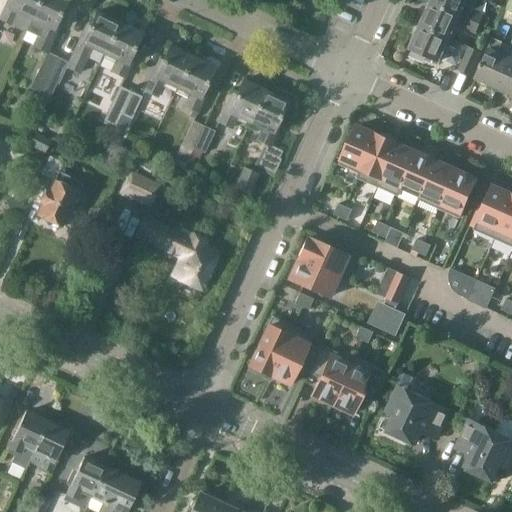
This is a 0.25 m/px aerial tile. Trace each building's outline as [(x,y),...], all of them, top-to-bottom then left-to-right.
[(30,20),(38,0),(11,0),(10,3),(6,1),(0,14),(0,18),(12,25),(17,14),(30,20)] [(46,51),(50,43),(59,25),(55,23),(66,0),(38,0),(30,20),(24,32),(34,37),(31,45),(46,51)] [(479,25),(483,15),(472,10),(476,0),(432,0),(431,3),(479,25)] [(431,3),(421,25),(421,27),(448,39),(455,22),(465,27),(464,29),(475,34),(479,25),(431,3)] [(511,25),(511,12),(506,10),(501,21),(511,25)] [(103,54),(119,21),(96,11),(84,37),(80,35),(67,62),(57,57),(47,79),(58,84),(66,66),(79,72),(91,48),(103,54)] [(124,77),(132,59),(128,58),(141,32),(119,21),(103,54),(116,60),(111,71),(124,77)] [(455,50),(458,43),(448,39),(421,27),(421,25),(420,24),(409,49),(438,62),(445,45),(455,50)] [(497,89),(511,58),(498,52),(502,43),(493,39),(475,79),(497,89)] [(177,88),(192,55),(169,44),(156,71),(153,69),(143,89),(158,96),(164,82),(177,88)] [(469,76),(480,53),(468,48),(457,71),(469,76)] [(40,93),(47,79),(57,57),(46,52),(36,74),(29,88),(40,93)] [(197,111),(206,93),(201,91),(214,65),(192,55),(177,88),(189,94),(184,105),(197,111)] [(511,95),(511,58),(497,89),(511,95)] [(246,124),(262,90),(240,80),(228,106),(224,104),(216,122),(229,129),(235,118),(246,124)] [(114,125),(119,113),(130,91),(119,86),(109,108),(103,120),(114,125)] [(272,174),(279,160),(276,159),(279,152),(268,147),(276,129),(273,127),(285,101),(262,90),(246,124),(258,129),(253,139),(266,145),(256,167),(259,169),(259,168),(272,174)] [(130,118),(141,97),(130,91),(119,113),(130,118)] [(186,164),(194,148),(193,147),(203,126),(192,121),(175,159),(186,164)] [(204,153),(214,131),(203,126),(193,147),(194,148),(204,153)] [(360,174),(378,134),(377,134),(357,126),(339,165),(359,173),(360,174)] [(46,155),(52,142),(34,133),(28,147),(46,155)] [(357,178),(378,188),(383,177),(398,143),(378,134),(360,174),(359,173),(358,177),(357,178)] [(400,192),(406,177),(417,153),(398,144),(398,143),(383,177),(378,188),(379,188),(398,196),(400,192)] [(419,200),(430,177),(437,161),(417,153),(406,177),(400,192),(418,200),(419,200)] [(60,228),(82,184),(57,172),(62,163),(48,156),(40,174),(52,180),(46,191),(43,190),(37,203),(40,204),(34,216),(60,228)] [(416,204),(437,214),(453,177),(456,170),(437,161),(430,177),(419,200),(418,200),(416,204)] [(148,207),(159,183),(127,168),(116,192),(148,207)] [(247,195),(256,175),(242,168),(233,189),(247,195)] [(456,170),(453,177),(437,214),(458,223),(460,218),(477,179),(471,177),(456,170)] [(511,195),(493,187),(474,230),(495,239),(511,199),(511,195)] [(511,199),(495,239),(511,246),(511,199)] [(340,218),(345,207),(338,204),(333,215),(340,218)] [(345,207),(340,218),(348,221),(352,210),(345,207)] [(171,230),(143,217),(134,237),(179,258),(170,276),(199,290),(217,252),(204,245),(206,241),(173,225),(171,230)] [(380,236),(385,225),(377,222),(373,233),(380,236)] [(385,225),(380,236),(387,239),(392,228),(385,225)] [(347,256),(306,238),(298,257),(297,259),(338,277),(347,256)] [(419,254),(424,243),(417,240),(412,250),(419,254)] [(424,243),(419,254),(426,257),(431,246),(424,243)] [(288,279),(328,298),(338,277),(297,259),(288,279)] [(459,295),(467,276),(450,269),(449,271),(449,274),(448,277),(448,280),(449,285),(452,289),(453,291),(455,293),(458,295),(459,295)] [(466,285),(462,292),(470,295),(473,288),(474,284),(467,281),(466,285)] [(473,288),(470,295),(477,298),(480,291),(481,287),(474,284),(473,288)] [(398,304),(401,297),(391,292),(387,299),(398,304)] [(301,307),(306,296),(298,293),(294,304),(301,307)] [(306,296),(301,307),(308,310),(313,300),(306,296)] [(387,299),(384,306),(395,311),(398,304),(387,299)] [(509,313),(511,305),(511,301),(506,299),(501,310),(509,313)] [(268,322),(247,366),(267,375),(288,332),(291,326),(271,316),(268,322)] [(288,332),(267,375),(288,385),(297,367),(308,372),(319,349),(308,344),(309,342),(312,336),(291,326),(288,332)] [(362,340),(367,330),(360,326),(355,337),(362,340)] [(374,333),(367,330),(362,340),(369,344),(374,333)] [(319,349),(308,372),(319,377),(310,395),(330,405),(351,362),(352,359),(321,345),(319,349)] [(351,362),(330,405),(351,415),(360,397),(371,402),(382,379),(371,374),(372,372),(375,366),(354,356),(352,359),(351,362)] [(411,379),(401,374),(400,375),(399,375),(396,377),(394,382),(394,383),(394,386),(398,387),(386,412),(394,416),(386,432),(412,444),(418,431),(435,439),(449,411),(406,391),(411,379)] [(37,415),(29,411),(27,414),(24,413),(5,452),(12,456),(8,465),(22,472),(26,462),(45,422),(37,419),(37,415)] [(469,420),(455,448),(473,457),(467,470),(492,482),(500,466),(508,470),(511,460),(504,457),(511,441),(469,420)] [(53,426),(45,422),(26,462),(48,472),(67,433),(63,431),(64,427),(56,423),(53,426)] [(96,460),(89,456),(86,459),(83,457),(61,505),(70,509),(74,502),(86,507),(104,468),(96,464),(96,460)] [(112,472),(104,468),(86,507),(96,511),(126,511),(140,484),(123,476),(123,472),(115,468),(112,472)] [(216,511),(220,505),(198,494),(189,511),(216,511)] [(44,511),(50,501),(38,495),(30,511),(44,511)]
